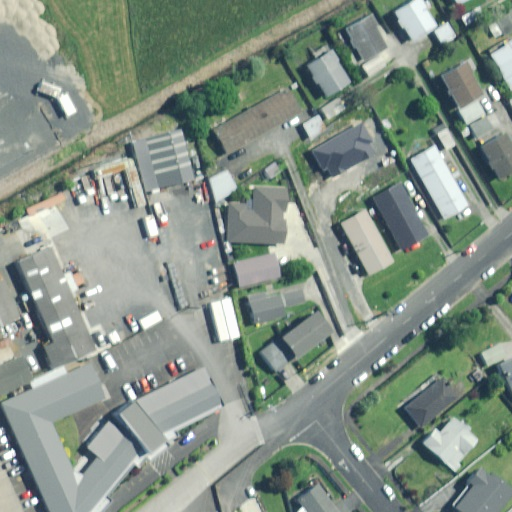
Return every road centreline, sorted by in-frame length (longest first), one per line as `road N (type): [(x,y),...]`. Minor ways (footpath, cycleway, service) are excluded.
road 1 (residential): [(305,406),(511,233)]
road 2 (residential): [(394,511),(305,406)]
